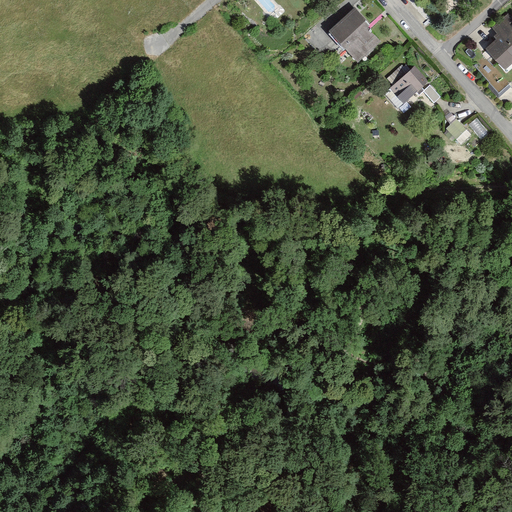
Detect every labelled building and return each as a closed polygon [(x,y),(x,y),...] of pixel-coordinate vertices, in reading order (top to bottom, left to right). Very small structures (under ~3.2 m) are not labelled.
[(350,10),(324,32),(351,64),(377,41),(350,10)] [(481,51),(500,74),(511,63),(511,28),(504,19),(490,31),(496,38),(481,51)] [(415,67),(389,89),(401,105),(428,83),(415,67)] [(476,134),(484,129),(478,118),(470,123),(476,134)] [(452,121),(443,130),(453,140),(462,131),(452,121)]
